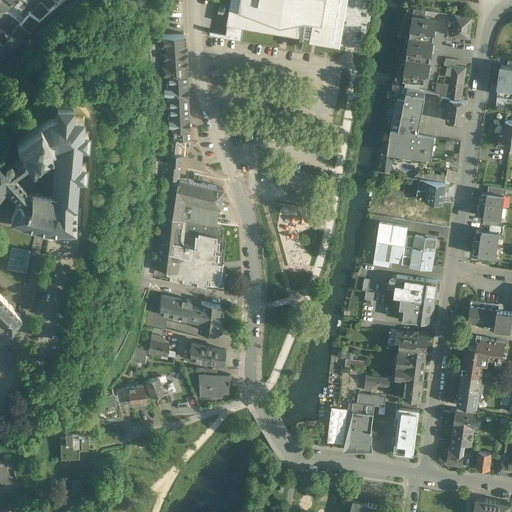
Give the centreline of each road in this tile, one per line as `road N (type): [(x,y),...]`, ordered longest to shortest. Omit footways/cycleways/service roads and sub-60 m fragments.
road 1 (residential): [(255,296),(246,209),(202,102),(193,0)]
road 2 (residential): [(454,268),(487,39),(511,4)]
road 3 (residential): [(426,473),(454,268)]
road 4 (residential): [(254,394),(179,427),(129,437)]
